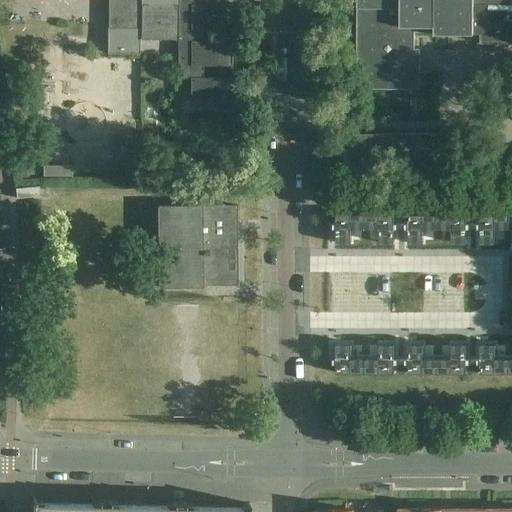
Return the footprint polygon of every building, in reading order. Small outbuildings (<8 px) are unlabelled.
[(107,0),(108,29),(106,29),(106,55),(138,55),(138,38),(140,38),(140,40),(177,40),(177,80),(178,80),(178,78),(190,78),(190,102),(231,103),(231,78),(202,78),(202,66),(231,66),(231,41),(202,41),(202,29),(231,29),(232,5),(203,4),(202,0),(107,0)] [(511,0),(357,0),(356,89),(385,89),(420,89),(420,57),(414,57),(415,30),(434,30),(434,33),(480,33),(480,42),(511,42),(511,0)] [(111,134),(111,148),(121,149),(121,134),(111,134)] [(454,134),(373,134),(353,134),(353,164),(454,164),(454,134)] [(72,166),(43,166),(43,176),(72,177),(72,166)] [(39,186),(15,189),(16,198),(40,196),(39,186)] [(201,205),(181,205),(157,205),(157,206),(158,206),(159,286),(158,286),(158,287),(202,287),(202,286),(237,285),(236,221),(236,206),(201,206),(201,205)] [(366,213),(336,213),(336,243),(352,243),(352,228),(366,228),(366,213)] [(395,213),(366,213),(366,228),(380,228),(380,243),(395,243),(395,213)] [(438,213),(408,213),(409,243),(424,243),(424,228),(438,228),(438,213)] [(467,213),(438,213),(438,228),(452,228),(452,243),(467,243),(467,213)] [(510,213),(480,214),(480,243),(496,243),(496,228),(510,228),(510,213)] [(352,343),(337,343),(337,373),(366,373),(366,358),(352,358),(352,343)] [(380,358),(366,358),(366,373),(395,373),(395,343),(380,343),(380,358)] [(424,343),(409,343),(409,373),(438,373),(438,358),(424,357),(424,343)] [(452,358),(438,358),(438,373),(467,373),(467,343),(452,343),(452,358)] [(496,343),(481,343),(480,372),(510,373),(510,357),(496,358),(496,343)] [(35,499),(33,499),(32,511),(104,511),(105,505),(34,503),(35,499)]
